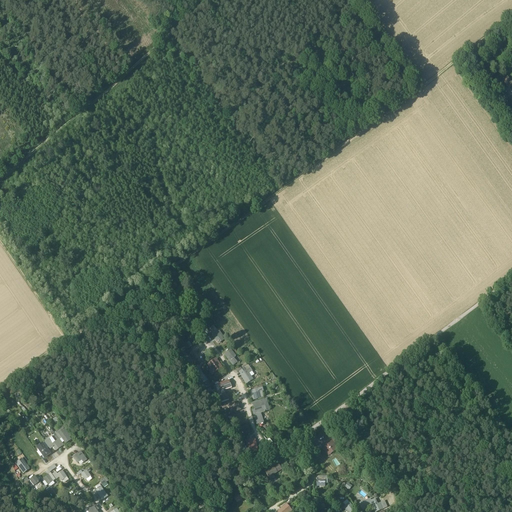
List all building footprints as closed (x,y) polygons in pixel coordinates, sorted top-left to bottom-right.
[(502,43),(493,48),(496,54),(499,52),(499,53),(499,52),(505,49),(502,43)] [(511,83),(507,77),(502,80),(508,89),(511,86),(511,83)] [(506,91),(498,97),(502,102),(510,97),(506,91)] [(207,330),(207,331),(209,333),(210,334),(211,333),(217,342),(218,342),(219,341),(220,343),(224,340),(214,326),(207,330)] [(187,358),(183,360),(183,361),(184,360),(187,364),(191,361),(189,357),(188,357),(188,356),(185,353),(184,351),(185,352),(184,353),(187,358)] [(236,356),(232,351),(231,352),(230,351),(226,354),(228,357),(227,358),(233,365),(237,362),(233,358),(236,356)] [(221,366),(216,359),(208,364),(211,369),(213,372),(221,366)] [(248,366),(244,368),(246,370),(246,371),(242,374),(241,375),(247,384),(256,378),(249,368),(248,366)] [(199,370),(194,374),(195,376),(196,375),(199,379),(203,376),(199,370)] [(229,380),(218,384),(220,390),(224,389),(224,390),(232,388),(229,380)] [(258,389),(250,391),(253,401),(256,400),(256,398),(261,396),(259,393),(263,392),(262,388),(261,386),(258,387),(258,389)] [(220,390),(218,391),(221,402),(229,400),(228,396),(226,395),(224,390),(224,389),(220,390)] [(238,404),(235,405),(234,402),(223,406),(224,410),(230,408),(232,413),(240,410),(240,411),(240,410),(238,404)] [(261,404),(255,406),(255,409),(254,409),(255,410),(255,412),(260,411),(260,413),(263,412),(264,413),(265,412),(270,410),(267,403),(263,404),(263,405),(261,406),(261,405),(261,404)] [(223,406),(221,407),(218,408),(220,410),(222,413),(226,419),(228,418),(224,411),(223,410),(224,410),(223,406)] [(260,411),(255,412),(255,410),(252,411),(257,425),(264,423),(260,413),(260,411)] [(248,425),(241,429),(244,434),(243,434),(243,435),(251,431),(248,425)] [(65,432),(63,430),(59,433),(63,438),(62,439),(66,445),(71,441),(68,437),(69,436),(66,431),(65,432)] [(247,440),(246,440),(249,452),(257,450),(254,438),(247,440)] [(328,438),(320,443),(326,452),(330,449),(332,453),(336,450),(328,438)] [(55,443),(53,439),(50,442),(52,445),(51,445),(53,448),(56,452),(61,448),(61,447),(60,446),(58,447),(56,443),(55,443)] [(50,442),(48,440),(45,442),(50,449),(52,448),(53,448),(51,445),(52,445),(50,442)] [(50,454),(43,444),(37,448),(45,458),(50,454)] [(86,461),(80,452),(78,454),(83,460),(82,460),(84,463),(86,461)] [(83,460),(78,454),(73,458),(74,460),(76,459),(79,463),(82,460),(83,460)] [(35,457),(31,460),(32,460),(31,461),(35,467),(40,463),(36,457),(35,457)] [(29,470),(22,459),(16,464),(19,468),(20,468),(24,473),(29,470)] [(274,467),(265,472),(268,478),(273,475),(277,473),(280,471),(281,471),(278,466),(274,468),(274,467)] [(87,471),(86,470),(83,473),(81,474),(85,480),(86,480),(90,477),(91,477),(88,473),(87,471)] [(57,475),(59,478),(62,482),(62,481),(67,478),(64,475),(62,472),(57,475)] [(48,476),(43,480),(48,486),(52,483),(49,479),(50,478),(48,476)] [(34,477),(29,480),(34,487),(38,483),(35,479),(36,479),(34,477)] [(108,497),(101,488),(97,490),(99,494),(98,494),(100,498),(101,498),(103,500),(108,497)] [(241,493),(233,498),(237,503),(244,498),(241,493)] [(370,499),(360,503),(362,510),(373,506),(375,511),(377,511),(382,510),(379,503),(377,504),(375,500),(371,501),(370,499)] [(346,506),(345,506),(349,511),(351,511),(354,510),(349,503),(346,506)]
